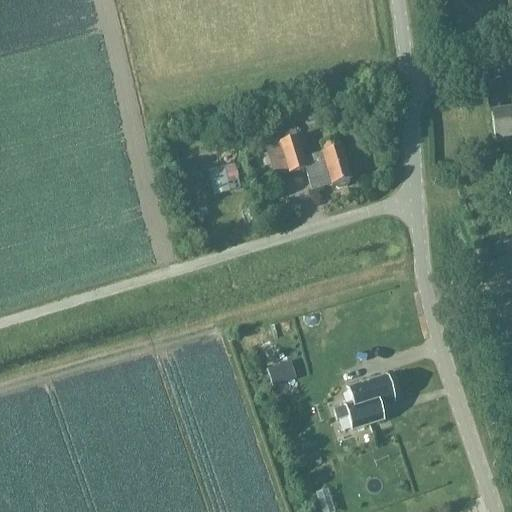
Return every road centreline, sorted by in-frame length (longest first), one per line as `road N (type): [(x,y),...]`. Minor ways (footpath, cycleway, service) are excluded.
road 1 (unclassified): [(0,325),(412,200)]
road 2 (unclassified): [(494,511),(421,290),(412,200)]
road 3 (unclassified): [(412,200),(396,0)]
